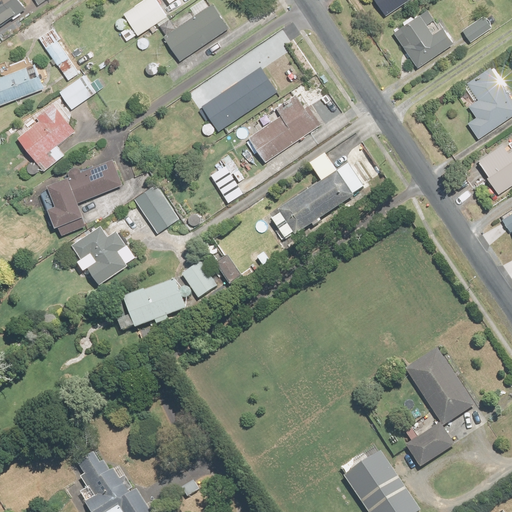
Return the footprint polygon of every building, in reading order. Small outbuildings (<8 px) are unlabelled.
[(17,0),(0,0),(0,29),(27,12),(18,2),(17,0)] [(156,0),(149,0),(124,17),(138,38),(168,17),(156,0)] [(415,0),(373,0),(387,19),(415,0)] [(203,1),(191,9),(196,18),(208,10),(203,1)] [(213,7),(163,40),(179,64),(229,31),(213,7)] [(420,16),(392,35),(418,73),(456,47),(445,30),(434,37),(420,16)] [(485,18),(463,33),(471,45),(493,30),(485,18)] [(170,22),(160,28),(166,37),(176,31),(170,22)] [(69,83),(80,75),(58,43),(61,41),(53,30),(39,39),(69,83)] [(279,94),(261,68),(197,111),(206,123),(209,121),(219,135),(279,94)] [(27,70),(0,80),(0,108),(45,92),(40,79),(31,82),(27,70)] [(511,117),(511,104),(489,71),(465,86),(476,103),(467,110),(474,120),(465,126),(476,142),(511,117)] [(85,75),(59,94),(72,113),(99,95),(85,75)] [(282,118),(249,140),(266,166),(323,127),(310,107),(306,110),(297,97),(277,111),(282,118)] [(40,124),(18,142),(45,174),(66,157),(59,149),(77,134),(54,106),(36,120),(40,124)] [(511,151),(486,169),(502,193),(511,186),(511,151)] [(337,174),(326,156),(309,167),(322,185),(278,214),(280,218),(271,223),(277,231),(286,226),(288,229),(279,234),(285,243),(294,237),(296,240),(353,200),(365,190),(349,166),(337,174)] [(123,188),(112,163),(81,175),(80,172),(75,170),(70,173),(68,177),(70,181),(48,191),(56,211),(49,214),(56,233),(59,232),(62,240),(86,229),(79,207),(123,188)] [(157,187),(134,202),(158,239),(181,224),(157,187)] [(102,230),(74,251),(82,264),(91,258),(97,266),(89,272),(100,290),(129,270),(120,256),(128,250),(117,235),(109,240),(102,230)] [(264,255),(257,260),(263,269),(270,264),(264,255)] [(229,260),(216,268),(229,288),(242,280),(229,260)] [(201,265),(181,279),(198,303),(218,289),(201,265)] [(175,285),(123,304),(134,334),(186,315),(175,285)] [(81,300),(74,290),(52,306),(59,316),(81,300)] [(438,351),(406,372),(444,430),(476,409),(438,351)] [(441,426),(406,449),(421,472),(456,449),(441,426)] [(379,447),(342,472),(370,511),(417,511),(422,509),(379,447)] [(95,458),(78,468),(83,478),(80,480),(88,493),(89,492),(94,500),(85,506),(87,511),(148,511),(137,493),(131,496),(129,494),(132,492),(125,479),(121,482),(114,472),(110,474),(104,464),(101,466),(95,458)]
